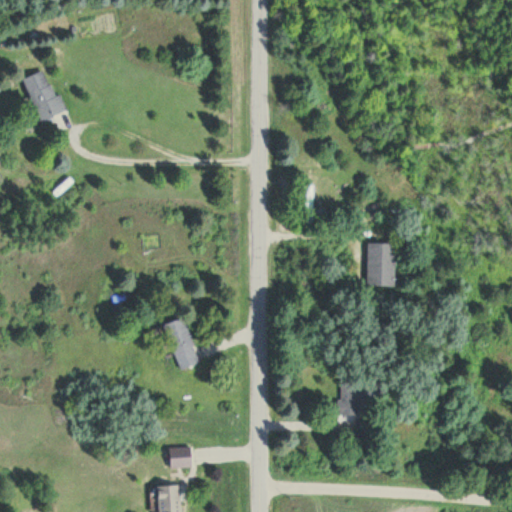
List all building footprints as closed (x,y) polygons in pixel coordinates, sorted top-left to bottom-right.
[(23,79),(42,122),(64,112),(46,69),(23,79)] [(314,224),(314,184),(303,184),(303,224),(314,224)] [(396,243),(368,243),(367,286),(395,286),(396,243)] [(180,371),(199,364),(185,319),(165,325),(180,371)] [(358,415),(358,400),(387,400),(387,383),(340,383),(340,415),(358,415)] [(171,448),(171,468),(191,468),(191,448),(171,448)] [(158,511),(180,511),(180,487),(158,487),(158,511)]
